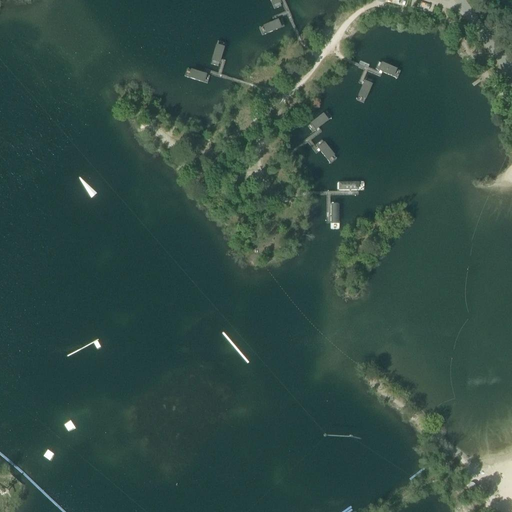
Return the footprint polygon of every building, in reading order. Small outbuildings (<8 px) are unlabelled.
[(278,0),(267,0),(272,13),(282,9),(279,1),(278,0)] [(275,22),(258,29),(261,39),(284,30),(281,20),(275,22)] [(216,42),(210,65),(218,68),(220,62),(225,44),(216,42)] [(400,72),(378,63),(375,71),(379,73),(396,80),(400,72)] [(204,75),(186,70),(184,79),(205,85),(207,77),(204,75)] [(374,82),(365,78),(363,84),(355,101),(364,105),(374,82)] [(331,120),(325,113),(308,126),(314,133),(317,131),(331,120)] [(321,140),(314,145),(319,152),(329,165),(336,160),(321,140)] [(352,192),(364,192),(364,184),(337,184),(337,192),(352,192)] [(339,204),(329,204),(329,216),(329,231),(339,231),(339,204)] [(0,497),(1,508),(10,508),(9,497),(0,497)]
